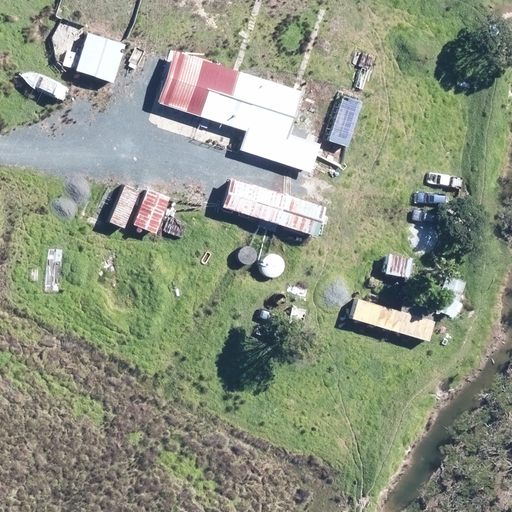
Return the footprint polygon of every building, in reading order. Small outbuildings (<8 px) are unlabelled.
[(110,80),(122,43),(84,30),(71,67),(110,80)] [(300,90),(172,49),(154,105),(236,132),(231,147),(277,162),(300,90)] [(316,207),(230,178),(220,208),(306,237),(316,207)] [(153,234),(166,197),(138,187),(125,224),(153,234)] [(387,248),(378,271),(403,280),(412,258),(387,248)] [(450,320),(464,284),(440,274),(426,311),(450,320)] [(355,294),(348,318),(425,343),(433,319),(355,294)]
